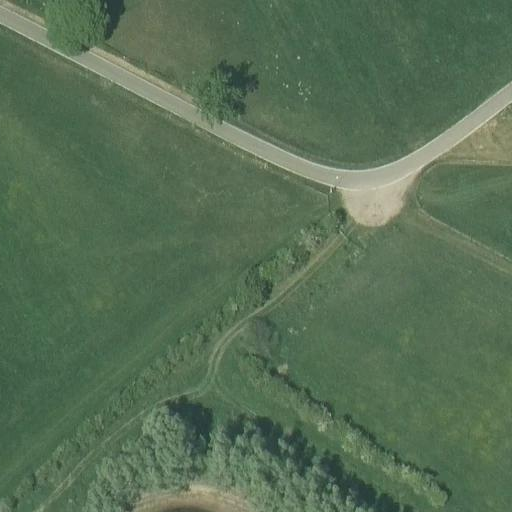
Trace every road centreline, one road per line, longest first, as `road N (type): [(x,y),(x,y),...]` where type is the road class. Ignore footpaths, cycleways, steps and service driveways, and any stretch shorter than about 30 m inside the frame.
road 1 (tertiary): [(0,16),(309,176),(359,184),(404,172),(511,93)]
road 2 (track): [(37,511),(182,383),(375,511)]
road 3 (track): [(182,383),(377,211),(379,179)]
